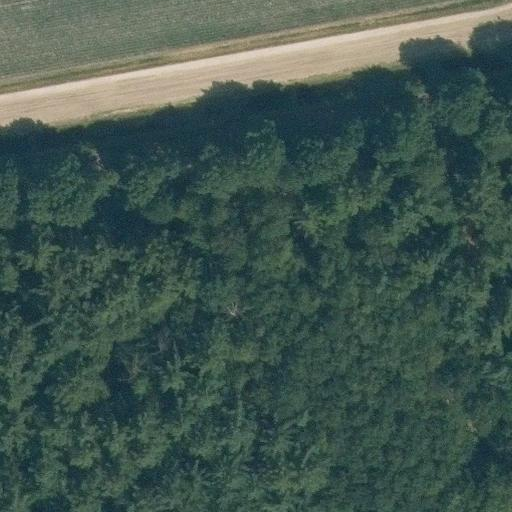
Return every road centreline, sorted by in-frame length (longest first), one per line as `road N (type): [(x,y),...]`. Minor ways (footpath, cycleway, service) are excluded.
road 1 (track): [(0,119),(511,28)]
road 2 (track): [(511,490),(393,511)]
